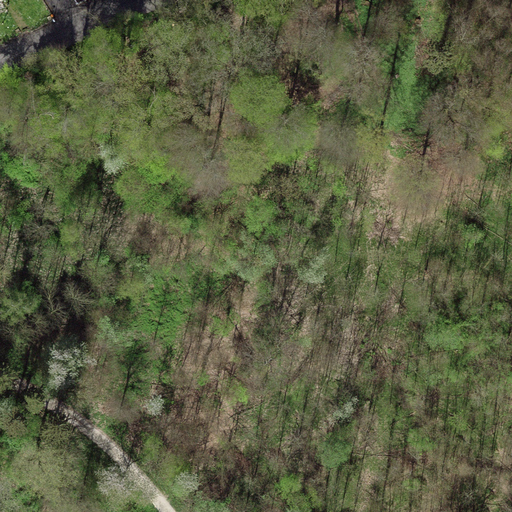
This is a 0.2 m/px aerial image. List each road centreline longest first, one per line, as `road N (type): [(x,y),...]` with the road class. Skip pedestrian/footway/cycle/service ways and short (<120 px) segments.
road 1 (track): [(0,377),(88,431),(166,511)]
road 2 (residential): [(0,60),(142,0)]
